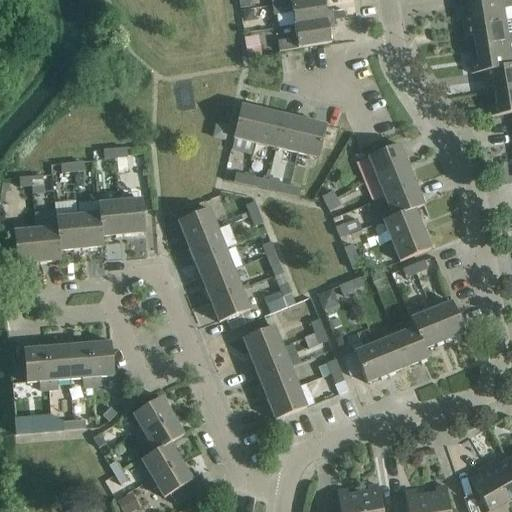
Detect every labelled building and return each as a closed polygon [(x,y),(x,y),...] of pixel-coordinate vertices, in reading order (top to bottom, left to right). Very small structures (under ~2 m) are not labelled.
[(254,6),(253,0),(238,0),(239,8),(254,6)] [(323,0),(309,0),(271,6),(273,16),(291,13),(293,26),(335,20),(333,11),(333,10),(325,11),(323,0)] [(470,18),(462,19),(464,28),(506,22),(506,21),(511,20),(511,0),(483,0),(484,1),(468,4),(470,18)] [(343,10),(333,11),(335,20),(344,18),(343,10)] [(252,11),(243,12),(244,22),(253,21),(252,11)] [(338,34),(359,31),(356,18),(336,21),(338,34)] [(336,28),(335,20),(293,26),(295,38),(277,41),(279,52),(330,44),(328,30),(336,28)] [(506,22),(464,28),(465,37),(473,36),(475,50),(511,43),(511,33),(508,34),(506,22)] [(247,56),(261,54),(258,36),(244,38),(247,56)] [(511,53),(511,43),(475,50),(477,63),(469,64),(471,74),(483,72),(483,73),(511,68),(511,58),(511,53)] [(511,68),(483,73),(484,81),(492,79),(494,92),(511,89),(511,68)] [(511,89),(494,92),(496,106),(488,107),(490,117),(504,115),(504,118),(511,116),(511,89)] [(233,139),(254,144),(262,111),(240,106),(233,139)] [(254,144),(275,149),(283,116),(262,111),(254,144)] [(304,121),(283,116),(275,149),(297,154),(304,121)] [(326,126),(304,121),(297,154),(318,159),(326,126)] [(213,137),(224,140),(227,129),(215,126),(213,137)] [(367,157),(376,178),(407,165),(399,145),(367,157)] [(126,149),(114,150),(115,159),(116,158),(126,158),(127,158),(126,149)] [(104,160),(115,159),(114,150),(103,151),(104,160)] [(126,158),(116,158),(118,173),(127,172),(126,158)] [(70,162),(71,171),(83,170),(82,161),(70,162)] [(60,172),(71,171),(70,162),(59,163),(60,172)] [(407,165),(376,178),(384,198),(415,186),(407,165)] [(249,186),(251,178),(235,174),(233,182),(249,186)] [(29,176),(29,185),(41,184),(41,175),(29,176)] [(29,185),(29,176),(16,177),(17,186),(29,185)] [(265,190),(282,194),(284,185),(278,184),(279,180),(268,177),(267,181),(265,190)] [(251,178),(249,186),(265,190),(267,181),(251,178)] [(284,185),(282,194),(298,198),(300,189),(284,185)] [(423,206),(415,186),(384,198),(392,217),(403,213),(403,214),(414,210),(423,206)] [(321,197),(325,205),(336,199),(332,191),(321,197)] [(340,206),(336,199),(325,205),(329,212),(340,206)] [(141,200),(120,202),(123,235),(144,233),(141,200)] [(101,237),(123,235),(120,202),(97,204),(98,215),(99,226),(100,226),(101,237)] [(245,206),(250,217),(258,213),(253,203),(245,206)] [(177,222),(186,242),(217,229),(208,209),(177,222)] [(382,221),(391,242),(422,230),(414,210),(403,214),(403,213),(392,217),(382,221)] [(258,213),(250,217),(254,227),(262,224),(258,213)] [(99,226),(98,215),(78,216),(81,249),(102,247),(101,237),(100,226),(99,226)] [(56,219),(56,228),(58,240),(58,239),(59,251),(81,249),(78,216),(56,219)] [(247,219),(241,222),(244,230),(251,227),(247,219)] [(357,219),(343,225),(335,228),(339,239),(361,229),(357,219)] [(58,240),(56,228),(35,230),(38,263),(60,261),(59,251),(58,239),(58,240)] [(186,242),(194,262),(225,250),(217,229),(186,242)] [(38,263),(35,230),(13,232),(16,265),(38,263)] [(422,230),(391,242),(399,262),(430,250),(422,230)] [(266,257),(274,254),(270,243),(262,246),(266,257)] [(343,248),(348,259),(356,256),(352,245),(343,248)] [(233,270),(225,250),(194,262),(202,283),(233,270)] [(274,254),(266,257),(246,266),(250,276),(278,264),(274,254)] [(356,256),(348,259),(352,270),(360,266),(356,256)] [(424,261),(413,265),(416,273),(427,269),(424,261)] [(405,278),(416,273),(413,265),(402,270),(405,278)] [(241,290),(233,270),(202,283),(210,303),(241,290)] [(380,270),(369,274),(372,283),(383,278),(380,270)] [(291,294),(286,283),(282,274),(274,277),(282,297),(291,294)] [(349,283),(352,291),(363,286),(360,278),(349,283)] [(342,295),(352,291),(349,283),(338,287),(342,295)] [(249,311),(241,290),(210,303),(218,323),(249,311)] [(295,304),(291,294),(282,297),(280,291),(263,298),(270,314),(295,304)] [(451,302),(431,310),(444,342),(464,333),(451,302)] [(444,342),(431,310),(411,319),(415,328),(424,350),(444,342)] [(310,323),(315,334),(323,331),(318,320),(310,323)] [(242,339),(250,360),(282,347),(273,327),(242,339)] [(427,359),(424,350),(415,328),(394,336),(407,367),(427,359)] [(323,331),(315,334),(319,345),(327,342),(323,331)] [(407,367),(394,336),(374,344),(387,375),(407,367)] [(104,338),(88,340),(92,387),(101,386),(100,377),(114,376),(110,343),(104,344),(104,338)] [(92,387),(88,340),(72,341),(72,346),(66,347),(69,379),(81,378),(82,387),(92,387)] [(343,359),(344,362),(351,380),(363,375),(366,384),(387,375),(374,344),(372,345),(363,349),(360,343),(351,347),(354,354),(347,357),(343,359)] [(57,380),(69,379),(66,347),(45,349),(48,390),(57,389),(57,380)] [(250,360),(259,380),(290,367),(282,347),(250,360)] [(48,390),(45,349),(23,350),(25,383),(39,382),(39,391),(48,390)] [(330,375),(339,371),(335,360),(326,364),(327,364),(316,368),(320,379),(330,375)] [(290,367),(259,380),(267,400),(298,388),(290,367)] [(339,371),(330,375),(338,395),(347,391),(339,371)] [(306,408),(298,388),(267,400),(275,421),(306,408)] [(131,430),(136,438),(172,417),(161,398),(132,415),(139,426),(131,430)] [(111,408),(102,416),(107,422),(116,414),(111,408)] [(41,434),(52,433),(51,425),(51,416),(39,417),(41,434)] [(183,436),(172,417),(136,438),(141,446),(147,442),(153,452),(154,453),(169,443),(170,444),(183,436)] [(72,423),(73,431),(84,430),(84,422),(72,423)] [(73,431),(72,423),(61,424),(51,425),(52,433),(73,431)] [(92,438),(98,448),(105,444),(99,434),(92,438)] [(180,462),(170,444),(169,443),(154,453),(153,452),(140,460),(147,471),(139,475),(144,483),(180,462)] [(108,465),(114,475),(121,471),(115,461),(108,465)] [(511,471),(506,461),(497,466),(494,461),(486,466),(506,501),(511,498),(511,471)] [(192,481),(180,462),(144,483),(149,492),(157,487),(163,498),(170,495),(176,505),(183,501),(177,490),(192,481)] [(488,511),(506,501),(486,466),(476,472),(479,477),(470,482),(487,511),(488,511)] [(121,471),(114,475),(120,485),(127,481),(121,471)] [(381,511),(380,505),(377,486),(367,487),(368,493),(357,495),(359,511),(381,511)] [(435,494),(424,496),(427,511),(449,511),(445,487),(435,488),(435,494)] [(359,511),(357,495),(348,496),(347,490),(336,492),(339,511),(359,511)] [(427,511),(424,496),(416,497),(415,492),(404,493),(406,504),(394,506),(394,511),(427,511)] [(130,493),(116,502),(122,511),(134,511),(140,509),(130,493)]
